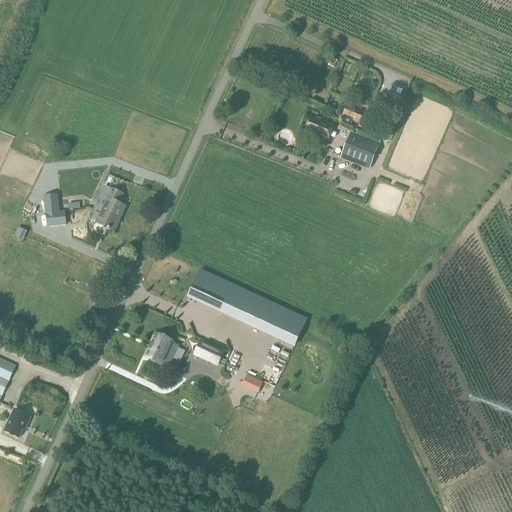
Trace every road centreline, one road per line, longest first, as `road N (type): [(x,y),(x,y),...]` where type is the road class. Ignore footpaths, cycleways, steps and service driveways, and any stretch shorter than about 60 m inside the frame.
road 1 (unclassified): [(25,511),(261,0)]
road 2 (unknown): [(134,276),(154,297),(230,336),(243,357)]
